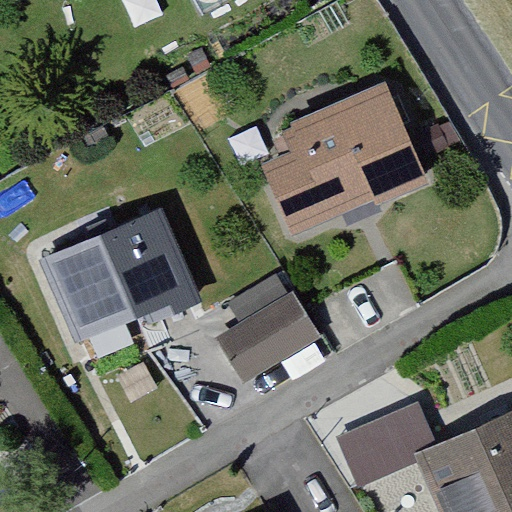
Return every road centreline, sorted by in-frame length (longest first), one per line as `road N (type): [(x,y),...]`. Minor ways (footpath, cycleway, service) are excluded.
road 1 (residential): [(118,511),(511,272)]
road 2 (secondary): [(426,0),(511,126)]
